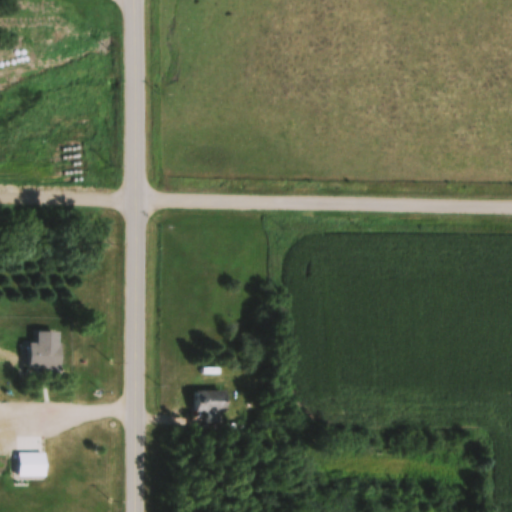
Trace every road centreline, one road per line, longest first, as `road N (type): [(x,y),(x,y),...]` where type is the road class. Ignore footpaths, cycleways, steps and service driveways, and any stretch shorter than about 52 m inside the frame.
road 1 (residential): [(511,206),(0,197)]
road 2 (tertiary): [(140,511),(137,0)]
